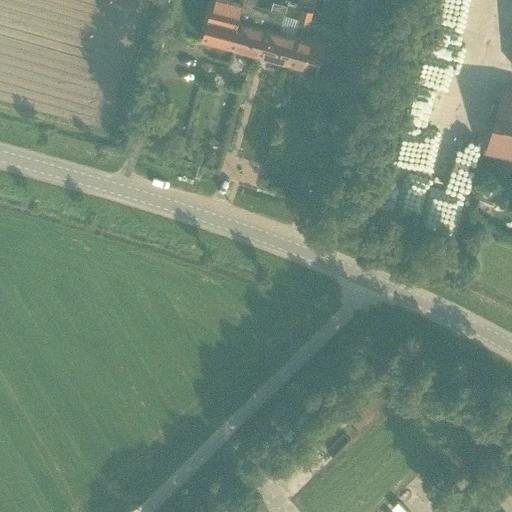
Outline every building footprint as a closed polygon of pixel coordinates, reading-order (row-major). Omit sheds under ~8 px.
[(231,47),(244,0),(242,0),(238,17),(210,9),(202,39),(231,47)] [(272,7),(255,2),(255,0),(244,0),(231,47),(259,55),(272,7)] [(295,33),(278,28),(284,3),(274,1),(272,7),(259,55),(287,63),(295,33)] [(295,33),(287,63),(315,71),(319,56),(330,59),(334,45),(323,42),(324,41),(306,36),(312,11),(301,8),(295,33)] [(511,86),(504,84),(486,151),(511,158),(511,86)]
